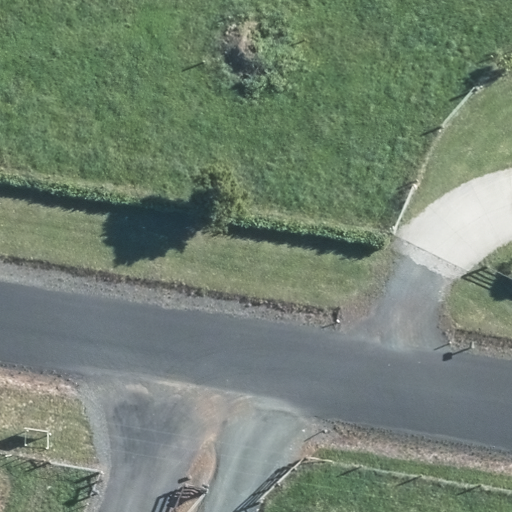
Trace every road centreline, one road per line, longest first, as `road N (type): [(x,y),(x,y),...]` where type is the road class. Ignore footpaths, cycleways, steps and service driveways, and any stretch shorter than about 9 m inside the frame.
road 1 (unclassified): [(0,314),(511,402)]
road 2 (unknown): [(274,361),(214,511)]
